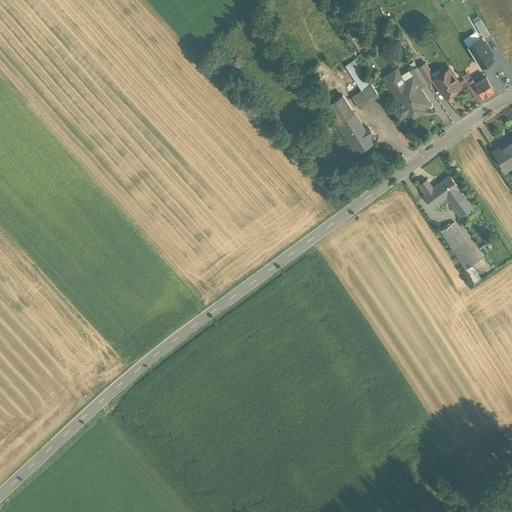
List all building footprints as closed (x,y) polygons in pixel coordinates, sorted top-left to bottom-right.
[(484,41),(490,38),(480,23),(475,26),(484,41)] [(480,72),(493,64),(481,43),(468,51),(480,72)] [(354,63),(346,68),(353,79),(361,74),(354,63)] [(434,81),(425,66),(417,71),(427,87),(434,82),(434,81)] [(417,71),(416,69),(409,73),(413,80),(414,80),(420,91),(427,87),(417,71)] [(413,80),(405,85),(396,71),(389,76),(383,79),(383,80),(398,103),(400,102),(403,107),(394,112),(399,121),(407,117),(411,123),(421,117),(419,114),(431,107),(420,91),(414,80),(413,80)] [(460,90),(449,72),(434,81),(434,82),(445,100),(460,90)] [(370,89),(361,74),(353,79),(362,94),(370,89)] [(468,77),(462,81),(466,86),(472,83),(468,77)] [(482,77),(472,82),(475,86),(484,81),(482,77)] [(333,105),(315,80),(307,85),(326,109),(333,105)] [(475,86),(474,87),(482,101),(494,94),(486,80),(484,81),(475,86)] [(482,101),(474,87),(475,86),(472,82),(472,83),(466,86),(477,104),(482,101)] [(362,94),(352,100),(359,112),(379,99),(372,88),(370,89),(362,94)] [(333,105),(326,109),(337,126),(353,115),(343,98),(333,105)] [(337,126),(356,157),(373,146),(369,139),(370,138),(371,137),(368,133),(367,133),(365,134),(360,125),(354,115),(353,115),(337,126)] [(511,169),(511,143),(494,156),(506,174),(511,169)] [(459,173),(478,204),(490,197),(492,196),(473,165),(459,173)] [(450,180),(433,193),(434,195),(428,200),(426,198),(424,199),(432,211),(447,200),(461,219),(471,212),(457,193),(458,192),(450,180)] [(433,193),(426,183),(419,188),(426,198),(428,200),(434,195),(433,193)] [(499,212),(506,208),(497,193),(492,196),(490,197),(499,212)] [(479,265),(454,227),(440,236),(465,274),(479,265)]
